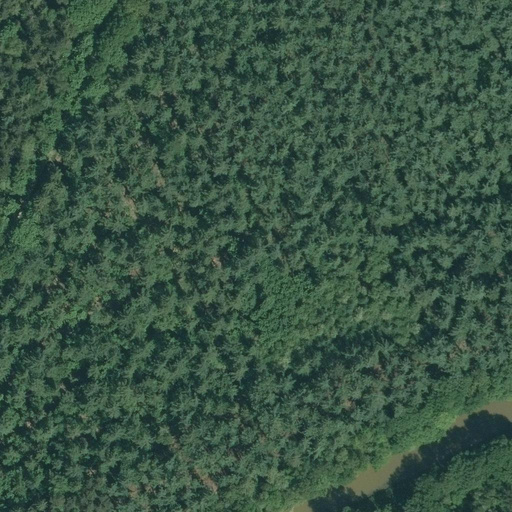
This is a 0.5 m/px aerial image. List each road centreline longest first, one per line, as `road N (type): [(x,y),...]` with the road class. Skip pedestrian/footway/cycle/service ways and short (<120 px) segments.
road 1 (track): [(0,251),(120,0)]
road 2 (track): [(511,458),(403,511)]
